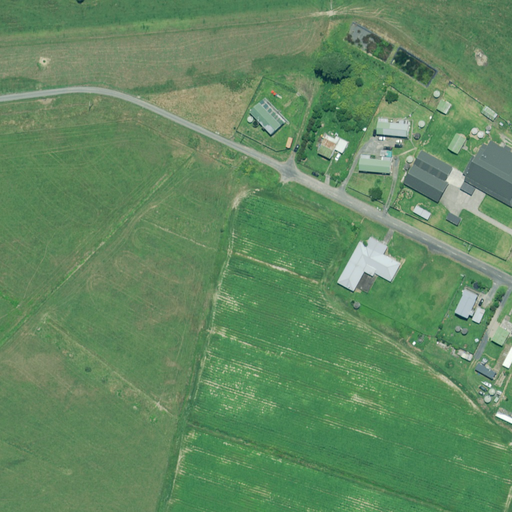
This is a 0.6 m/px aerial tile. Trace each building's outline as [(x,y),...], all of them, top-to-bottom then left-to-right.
[(287,121),(265,98),(251,112),(272,135),(287,121)] [(441,99),(435,109),(447,115),(453,105),(441,99)] [(486,106),(481,113),(493,121),(498,114),(486,106)] [(389,120),(380,119),(379,123),(377,123),(376,134),(408,136),(409,121),(400,121),(400,124),(389,123),(389,120)] [(455,133),(447,149),(458,155),(466,139),(455,133)] [(335,139),(327,135),(318,152),(330,159),(336,149),(343,153),(349,143),(337,136),(335,139)] [(465,176),(459,189),(472,195),(476,188),(511,206),(511,152),(510,151),(511,148),(505,145),(503,148),(490,141),(487,146),(483,143),(476,156),(473,155),(462,175),(465,176)] [(402,184),(438,202),(448,182),(446,181),(453,167),(420,150),(402,184)] [(392,151),(382,151),(381,160),(370,159),(371,156),(361,155),(360,171),(390,173),(392,151)] [(449,212),(445,220),(457,226),(461,218),(449,212)] [(391,282),(405,255),(392,247),(386,257),(383,256),(388,247),(371,237),(367,246),(360,242),(338,283),(354,291),(365,271),(374,276),(375,273),(391,282)] [(478,296),(466,290),(456,313),(468,318),(478,296)] [(434,310),(427,307),(418,326),(425,329),(434,310)] [(485,311),(479,308),(473,320),(480,323),(485,311)] [(440,314),(434,312),(427,330),(433,332),(440,314)] [(511,334),(511,324),(503,319),(497,330),(511,337),(511,334)]
